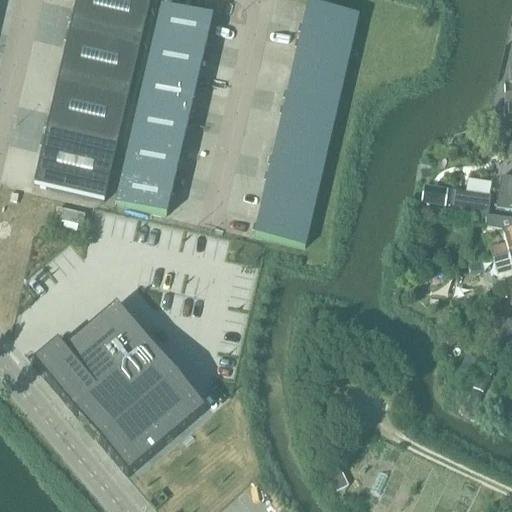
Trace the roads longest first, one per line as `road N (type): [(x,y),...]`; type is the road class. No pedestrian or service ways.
road 1 (unclassified): [(0,365),(123,511)]
road 2 (unclassified): [(28,0),(0,121)]
